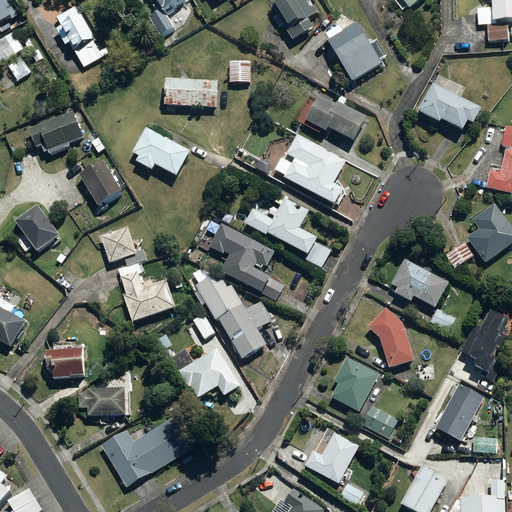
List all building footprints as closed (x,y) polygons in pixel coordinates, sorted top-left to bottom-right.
[(151,0),(154,3),(159,0),(161,4),(155,8),(160,15),(151,20),(163,40),(178,31),(168,15),(190,2),(188,0),(151,0)] [(309,0),(285,0),(274,7),(297,43),(317,30),(311,21),(321,15),(317,8),(315,9),(309,0)] [(403,0),(413,11),(426,0),(403,0)] [(511,0),(495,0),(496,9),(479,10),(480,27),(490,27),(491,43),(511,42),(511,39),(511,24),(511,0)] [(77,10),(59,20),(64,29),(59,31),(69,48),(72,46),(76,54),(77,53),(87,70),(105,59),(96,43),(98,42),(84,16),(82,17),(77,10)] [(334,44),(332,45),(357,85),(386,67),(384,62),(390,59),(380,43),(374,46),(363,27),(348,36),(344,29),(330,38),(334,44)] [(15,35),(0,44),(0,67),(26,52),(15,35)] [(23,59),(10,68),(20,82),(33,74),(23,59)] [(253,64),(232,64),(232,85),(253,86),(253,64)] [(436,86),(421,115),(443,126),(445,122),(468,134),(472,124),(479,127),(486,112),(461,99),(466,90),(442,78),(437,87),(436,86)] [(221,84),(169,81),(168,108),(220,111),(222,98),(221,84)] [(339,108),(322,99),(309,124),(331,135),(333,132),(358,145),(371,120),(340,104),(339,108)] [(76,114),(33,132),(40,150),(45,148),(48,156),(52,154),(53,157),(73,149),(72,147),(87,141),(83,127),(76,114)] [(511,127),(508,127),(503,148),(511,149),(511,127)] [(194,154),(149,131),(136,156),(143,160),(140,165),(156,173),(159,168),(180,179),(194,154)] [(288,179),(287,181),(340,208),(348,192),(338,187),(350,164),(299,138),(289,157),(298,161),(295,167),(284,161),(278,173),(288,179)] [(511,151),(508,150),(503,175),(493,173),(489,190),(511,195),(511,151)] [(107,164),(83,179),(102,210),(116,202),(126,195),(107,164)] [(256,213),(248,228),(270,239),(271,237),(308,256),(306,262),(324,271),(334,253),(320,245),(322,241),(304,231),(312,214),(288,200),(276,223),(256,213)] [(482,231),(470,239),(489,265),(511,248),(511,226),(497,206),(475,222),(482,231)] [(40,208),(18,224),(41,255),(63,238),(40,208)] [(233,258),(224,274),(279,304),(288,288),(257,271),(260,265),(270,270),(278,255),(224,226),(212,249),(226,257),(227,255),(233,258)] [(130,298),(127,299),(136,326),(179,311),(170,284),(147,292),(141,276),(144,275),(141,266),(150,263),(146,251),(139,253),(131,230),(103,239),(113,267),(127,262),(130,270),(121,273),(130,298)] [(448,256),(457,271),(476,259),(467,244),(448,256)] [(452,285),(407,261),(394,286),(400,290),(397,295),(414,304),(417,299),(438,310),(452,285)] [(222,322),(246,363),(270,348),(261,331),(275,323),(264,304),(249,312),(235,288),(231,291),(215,264),(196,275),(202,287),(199,288),(219,323),(222,322)] [(0,342),(14,350),(29,324),(14,316),(18,309),(0,299),(0,342)] [(382,340),(392,371),(418,362),(406,326),(388,310),(371,330),(382,340)] [(440,311),(433,325),(451,334),(458,321),(440,311)] [(482,330),(478,327),(463,354),(480,363),(477,368),(493,376),(500,363),(495,360),(500,351),(503,352),(510,339),(502,335),(506,327),(508,328),(511,321),(492,311),(482,330)] [(206,316),(196,323),(207,342),(218,336),(206,316)] [(86,351),(50,354),(51,374),(57,373),(58,382),(75,381),(75,380),(88,379),(89,365),(86,351)] [(220,351),(182,375),(193,392),(195,391),(202,402),(222,390),(228,398),(243,388),(220,351)] [(383,377),(349,359),(337,383),(341,385),(334,399),(362,415),(383,377)] [(435,362),(417,364),(419,382),(437,380),(435,362)] [(488,399),(462,386),(438,431),(464,444),(488,399)] [(128,390),(90,391),(90,397),(82,397),(82,412),(91,412),(91,419),(129,418),(128,390)] [(401,423),(374,409),(364,427),(391,442),(401,423)] [(196,451),(176,420),(136,445),(129,433),(104,449),(131,491),(196,451)] [(362,448),(337,435),(330,448),(321,444),(309,468),(317,473),(342,487),(362,448)] [(499,441),(477,438),(475,453),(498,456),(499,441)] [(435,511),(452,481),(425,467),(404,506),(414,511),(435,511)] [(0,511),(15,495),(3,485),(9,477),(0,469),(0,511)] [(476,500),(463,500),(462,511),(507,511),(507,482),(493,482),(494,499),(486,499),(486,495),(476,496),(476,500)] [(367,495),(349,485),(342,498),(360,508),(367,495)] [(44,511),(31,490),(10,503),(15,511),(44,511)] [(294,509),(292,511),(326,511),(296,491),(287,504),(294,509)]
